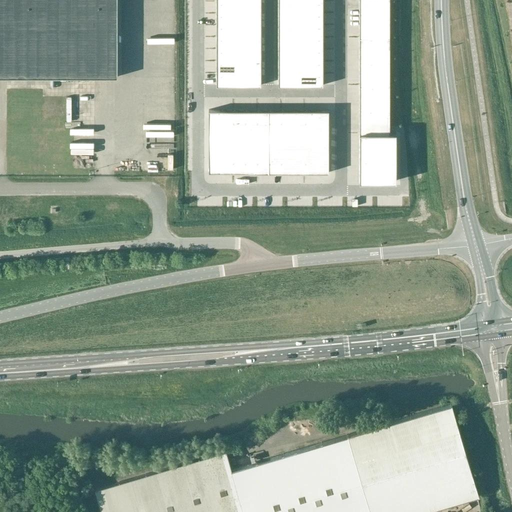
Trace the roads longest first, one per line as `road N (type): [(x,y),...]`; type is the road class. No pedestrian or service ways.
road 1 (primary): [(0,372),(489,329)]
road 2 (unclassified): [(0,318),(229,270),(475,246)]
road 3 (tertiary): [(441,0),(475,246)]
road 4 (unclassified): [(511,464),(489,329)]
